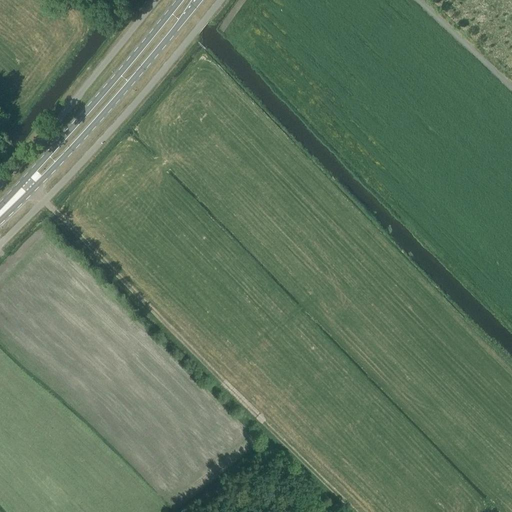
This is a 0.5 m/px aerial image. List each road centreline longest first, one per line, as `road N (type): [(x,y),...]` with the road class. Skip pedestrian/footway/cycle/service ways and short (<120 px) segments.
road 1 (track): [(354,511),(24,180)]
road 2 (secondary): [(0,220),(93,126),(198,0)]
road 3 (secondary): [(179,0),(0,205)]
road 4 (track): [(511,88),(417,0)]
